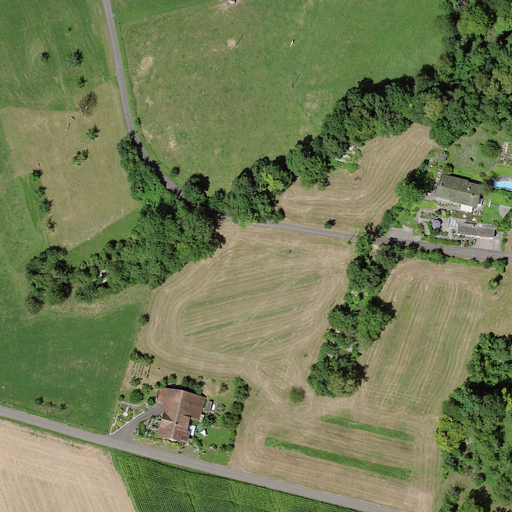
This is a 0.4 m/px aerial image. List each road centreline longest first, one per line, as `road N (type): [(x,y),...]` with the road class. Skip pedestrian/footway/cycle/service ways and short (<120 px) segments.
road 1 (residential): [(106,0),(131,132),(149,166),(181,196),(207,211),(278,225),(511,258)]
road 2 (track): [(0,410),(397,511)]
